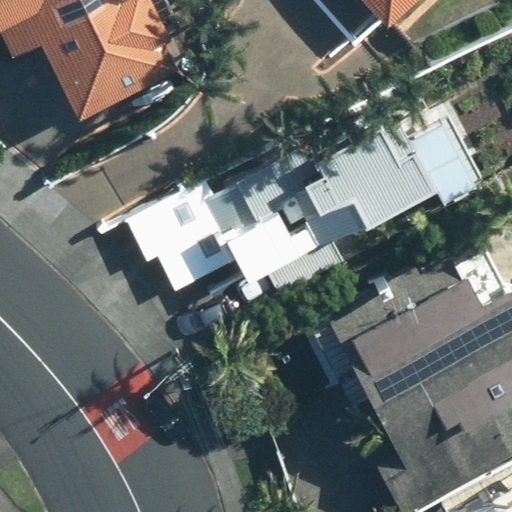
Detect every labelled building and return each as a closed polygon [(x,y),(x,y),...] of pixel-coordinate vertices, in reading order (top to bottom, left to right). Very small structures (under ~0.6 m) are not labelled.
[(175,55),(147,0),(0,0),(0,20),(11,44),(39,31),(75,104),(175,55)] [(371,0),(379,8),(389,0),(371,0)] [(442,194),(480,174),(432,83),(208,199),(246,272),(432,176),(442,194)] [(367,447),(401,511),(511,452),(511,320),(367,397),(388,436),(367,447)] [(511,511),(511,481),(452,511),(511,511)]
